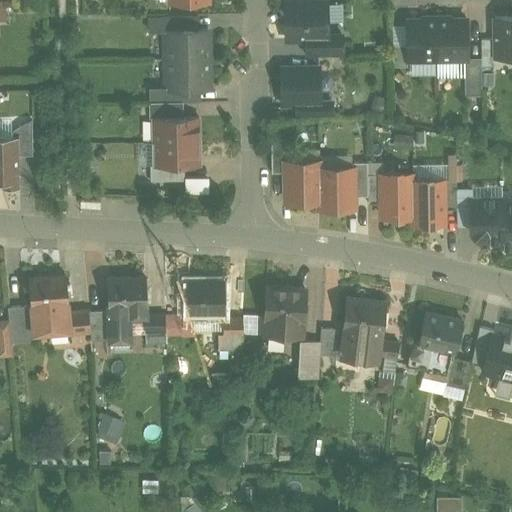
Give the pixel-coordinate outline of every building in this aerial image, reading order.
[(326,2),(286,3),(286,40),(306,39),(327,39),(327,35),(326,2)] [(198,16),(162,17),(163,31),(164,31),(164,30),(198,29),(198,16)] [(511,17),(494,17),(495,58),(511,57),(511,17)] [(467,20),(447,20),(447,18),(437,19),(437,60),(467,60),(467,20)] [(426,19),(426,20),(407,21),(407,46),(407,61),(408,61),(437,60),(437,19),(426,19)] [(198,29),(164,30),(164,31),(165,60),(210,59),(209,48),(208,49),(208,29),(198,29)] [(342,35),(327,35),(327,39),(306,39),(307,57),(343,56),(342,35)] [(493,40),(481,40),(481,64),(481,68),(493,68),(493,40)] [(407,46),(393,47),(393,63),(408,62),(408,61),(407,61),(407,46)] [(210,59),(165,60),(165,89),(165,90),(178,90),(209,89),(208,70),(210,70),(210,59)] [(481,64),(466,64),(467,88),(482,88),(481,68),(481,64)] [(319,69),(282,69),(282,103),(296,103),(319,103),(319,102),(319,69)] [(178,90),(165,90),(165,89),(164,89),(164,103),(178,103),(178,90)] [(387,100),(376,97),(372,112),(383,115),(387,100)] [(319,103),(296,103),(297,117),(332,117),(332,101),(319,102),(319,103)] [(183,117),(183,103),(178,103),(164,103),(150,103),(150,119),(153,119),(153,118),(183,117)] [(183,117),(153,118),(153,119),(154,142),(199,142),(199,117),(183,117)] [(32,119),(15,128),(12,131),(12,136),(19,136),(19,137),(18,137),(19,155),(33,155),(32,119)] [(12,136),(0,136),(0,187),(6,188),(20,188),(20,187),(19,187),(19,155),(18,137),(19,137),(19,136),(12,136)] [(286,139),(271,139),(272,173),(285,173),(285,161),(287,161),(286,139)] [(141,165),(153,165),(153,142),(140,142),(141,165)] [(199,142),(154,142),(154,166),(154,167),(184,166),(200,166),(199,142)] [(352,167),(320,168),(320,161),(287,161),(285,161),(285,173),(286,202),(319,201),(319,209),(354,208),(354,196),(353,167),(352,167)] [(367,162),(352,163),(352,167),(353,167),(354,196),(368,196),(367,174),(367,162)] [(184,166),(154,167),(154,166),(151,166),(151,181),(184,181),(184,166)] [(381,174),(367,174),(368,196),(368,203),(381,203),(381,174)] [(413,174),(381,174),(381,203),(381,216),(412,216),(413,216),(412,181),(413,181),(413,174)] [(60,187),(59,175),(47,175),(47,188),(60,187)] [(186,192),(210,192),(210,177),(186,177),(186,192)] [(413,181),(412,181),(413,216),(412,216),(412,223),(444,223),(444,209),(443,180),(413,181)] [(456,180),(443,180),(444,209),(457,209),(456,190),(456,180)] [(471,189),(456,190),(457,209),(457,226),(470,225),(470,198),(471,198),(471,189)] [(471,198),(470,198),(470,225),(470,232),(480,242),(480,241),(501,241),(502,241),(501,204),(502,204),(502,198),(471,198)] [(100,203),(80,202),(80,209),(100,211),(100,203)] [(511,203),(502,204),(501,204),(502,241),(501,241),(501,247),(511,246),(511,203)] [(66,275),(29,278),(31,305),(34,334),(50,332),(49,326),(68,325),(68,331),(69,331),(68,313),(69,313),(66,275)] [(145,276),(108,278),(109,310),(110,334),(111,334),(130,334),(129,316),(145,316),(147,316),(147,315),(145,276)] [(223,280),(188,280),(188,313),(223,313),(223,280)] [(305,289),(267,287),(265,321),(263,323),(262,331),(268,338),(282,338),(286,335),(302,336),(305,289)] [(384,302),(347,298),(344,329),(341,352),(342,352),(360,354),(362,340),(371,341),(372,334),(381,335),(384,302)] [(31,305),(8,307),(9,321),(11,343),(35,341),(34,334),(31,305)] [(109,310),(89,311),(91,331),(92,341),(111,340),(111,334),(110,334),(109,310)] [(69,313),(68,313),(69,331),(70,333),(91,331),(89,311),(69,313)] [(426,312),(419,339),(417,339),(416,342),(413,341),(407,365),(448,375),(454,357),(455,352),(455,353),(462,320),(426,312)] [(165,318),(165,314),(147,315),(147,316),(145,316),(146,344),(166,343),(166,336),(165,318)] [(166,336),(190,336),(190,317),(165,318),(166,336)] [(243,319),(223,319),(223,334),(218,334),(218,350),(243,350),(243,319)] [(9,321),(0,321),(0,356),(12,356),(11,343),(9,321)] [(475,350),(486,353),(490,335),(493,335),(494,330),(481,327),(475,350)] [(344,329),(321,328),(320,342),(319,355),(320,355),(341,356),(342,352),(341,352),(344,329)] [(493,335),(490,335),(486,353),(479,378),(511,385),(511,332),(510,339),(493,335)] [(399,342),(378,340),(377,355),(385,356),(396,357),(397,357),(399,342)] [(320,342),(300,341),(298,377),(319,378),(320,355),(319,355),(320,342)] [(396,357),(385,356),(383,371),(395,373),(396,357)] [(472,362),(454,357),(448,375),(446,384),(465,389),(472,362)] [(123,422),(105,415),(99,430),(117,437),(123,422)] [(460,511),(461,500),(438,499),(437,511),(460,511)]
